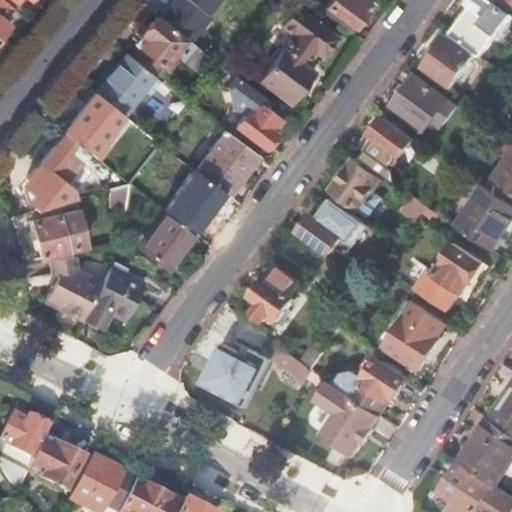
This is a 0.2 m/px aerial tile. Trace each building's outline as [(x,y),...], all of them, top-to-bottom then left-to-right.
[(0,0),(0,35),(8,25),(1,19),(11,6),(2,0),(0,0)] [(156,0),(155,2),(154,5),(157,7),(156,9),(187,34),(212,3),(208,0),(156,0)] [(331,0),(328,4),(355,26),(356,24),(360,24),(365,17),(365,14),(365,12),(366,11),(362,7),(367,0),(331,0)] [(454,34),(483,56),(511,17),(511,11),(495,0),(472,0),(470,2),(475,6),(454,34)] [(511,0),(500,0),(511,8),(511,0)] [(284,46),(307,63),(316,51),(325,58),(339,38),(297,6),(282,26),(292,34),(284,46)] [(146,37),(139,47),(163,66),(185,40),(157,17),(142,34),(146,37)] [(220,43),(210,56),(221,65),(238,42),(227,34),(220,43)] [(449,34),(426,65),(455,87),(478,56),(449,34)] [(306,65),(307,63),(284,46),(258,80),(291,103),(315,71),(306,65)] [(155,76),(156,76),(163,66),(139,47),(132,56),(155,76)] [(96,92),(123,115),(155,76),(132,56),(128,53),(96,92)] [(419,74),(395,106),(427,130),(435,120),(444,127),(459,105),(419,74)] [(279,120),(263,108),(269,100),(236,75),(227,87),(229,88),(232,104),(233,105),(245,114),(235,126),(263,147),(268,146),(275,138),(275,134),(271,131),(279,120)] [(122,115),(123,115),(96,92),(74,120),(101,141),(122,115)] [(381,136),(373,148),(396,166),(416,138),(387,116),(375,132),(381,136)] [(213,183),(229,195),(259,155),(223,129),(221,132),(223,133),(196,171),(197,172),(213,183)] [(65,182),(90,152),(64,131),(40,160),(65,182)] [(136,175),(129,184),(130,184),(149,198),(157,187),(148,179),(169,151),(160,144),(136,175)] [(511,156),(491,187),(511,200),(511,156)] [(358,157),(333,190),(360,210),(369,218),(385,197),(375,190),(385,176),(358,157)] [(125,167),(119,175),(129,184),(136,175),(125,167)] [(211,186),(213,183),(197,172),(184,189),(198,200),(188,214),(206,227),(228,198),(211,186)] [(432,186),(438,191),(447,178),(441,174),(432,186)] [(129,184),(116,187),(113,211),(125,212),(130,184),(129,184)] [(461,227),(497,251),(511,226),(511,200),(491,187),(489,185),(461,227)] [(438,191),(428,205),(441,214),(451,199),(438,191)] [(428,205),(421,200),(416,206),(424,211),(428,205)] [(441,214),(428,205),(424,211),(436,220),(441,214)] [(319,215),(306,231),(330,249),(351,222),(332,207),(324,219),(319,215)] [(168,267),(195,232),(167,211),(140,247),(168,267)] [(32,221),(40,257),(65,252),(85,247),(77,212),(58,216),(32,221)] [(464,247),(443,277),(471,296),(491,266),(464,247)] [(75,256),(50,260),(52,275),(58,275),(44,300),(82,320),(92,303),(101,285),(78,271),(75,256)] [(271,274),(295,292),(303,281),(279,264),(271,274)] [(92,303),(82,320),(101,330),(107,319),(110,312),(126,320),(144,285),(110,267),(101,285),(92,303)] [(343,305),(332,320),(343,328),(371,287),(349,270),(331,296),(343,305)] [(293,295),(295,292),(271,274),(255,296),(264,303),(257,313),(267,321),(272,315),(280,321),(297,298),(293,295)] [(419,304),(390,349),(423,371),(443,339),(442,338),(450,326),(419,304)] [(123,327),(126,320),(110,312),(107,319),(123,327)] [(343,328),(332,320),(323,334),(333,342),(343,328)] [(356,336),(343,328),(333,342),(314,369),(327,378),(356,336)] [(280,344),(272,337),(265,350),(274,355),(280,344)] [(210,387),(248,407),(272,360),(255,352),(251,360),(224,346),(207,378),(207,382),(210,387)] [(307,382),(314,369),(285,347),(277,358),(307,382)] [(356,398),(382,415),(391,400),(386,397),(389,392),(398,398),(410,379),(380,359),(365,383),(366,384),(356,398)] [(324,377),(314,370),(310,378),(320,385),(324,377)] [(356,398),(331,381),(318,401),(338,414),(324,436),(357,458),(365,445),(366,446),(377,430),(376,429),(384,417),(382,415),(356,398)] [(511,388),(493,418),(511,430),(511,388)] [(0,435),(0,440),(32,458),(48,426),(26,415),(24,419),(12,413),(0,435)] [(494,482),(499,485),(511,466),(511,430),(493,418),(464,462),(494,482)] [(0,466),(16,490),(32,458),(0,440),(0,466)] [(52,441),(49,448),(62,454),(65,448),(52,441)] [(62,454),(49,448),(35,476),(64,491),(81,457),(65,448),(62,454)] [(91,455),(68,498),(95,511),(99,511),(105,503),(118,510),(135,478),(91,455)] [(511,511),(511,493),(499,485),(494,482),(491,486),(461,466),(444,490),(464,504),(458,511),(474,511),(477,509),(478,510),(479,508),(485,511),(511,511)] [(135,478),(118,510),(116,511),(173,511),(180,501),(135,478)] [(184,498),(176,511),(211,511),(199,506),(197,500),(191,497),(185,499),(184,498)]
